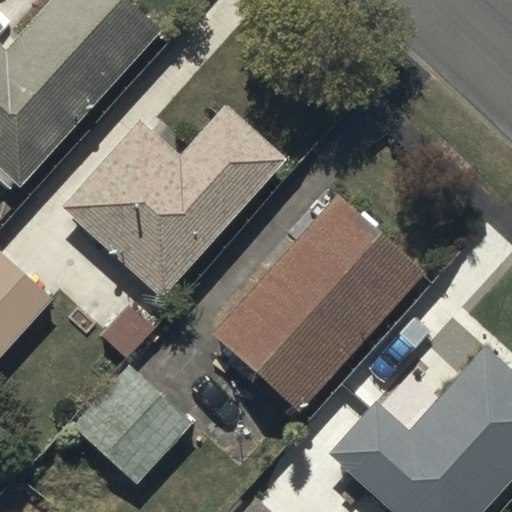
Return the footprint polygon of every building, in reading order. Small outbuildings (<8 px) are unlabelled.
[(0,168),(8,175),(13,170),(19,176),(158,19),(136,0),(41,0),(6,41),(0,36),(0,168)] [(286,160),(225,105),(180,156),(139,120),(60,208),(162,298),(286,160)] [(427,258),(341,179),(214,318),(300,397),(427,258)] [(0,252),(0,359),(53,300),(0,252)] [(130,306),(102,335),(126,358),(154,329),(130,306)] [(376,389),(330,440),(384,493),(379,498),(394,511),(471,511),(476,508),(480,511),(493,500),(488,495),(511,467),(511,358),(483,333),(422,402),(395,378),(381,394),(376,389)] [(190,423),(127,364),(72,424),(136,482),(190,423)] [(281,511),(255,488),(233,511),(281,511)]
